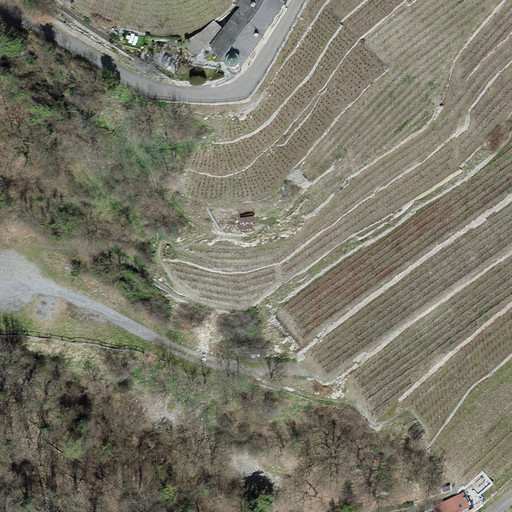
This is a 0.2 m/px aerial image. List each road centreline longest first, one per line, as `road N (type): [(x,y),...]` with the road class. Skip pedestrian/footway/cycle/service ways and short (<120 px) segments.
road 1 (unclassified): [(0,8),(151,87),(209,95),(251,74),(295,0)]
road 2 (track): [(0,280),(46,285),(236,369),(309,375)]
